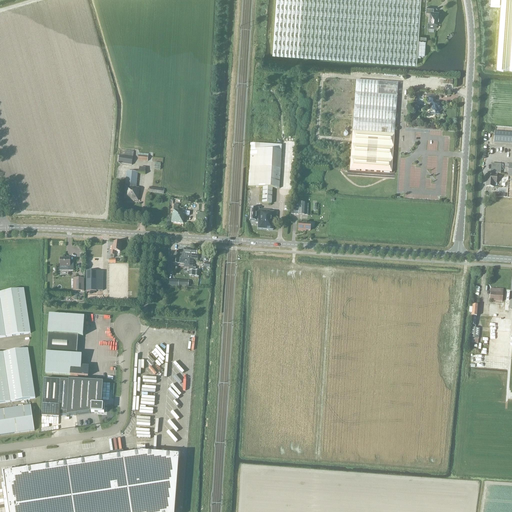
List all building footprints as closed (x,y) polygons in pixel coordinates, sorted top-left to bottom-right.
[(276,0),(272,55),(416,65),(420,0),(276,0)] [(511,0),(500,0),(496,68),(511,69),(511,0)] [(426,8),(426,12),(430,12),(429,23),(428,23),(427,28),(436,29),(437,24),(438,24),(438,19),(438,16),(438,12),(433,12),(433,8),(426,8)] [(498,17),(498,16),(498,15),(497,13),(496,12),(494,11),(493,10),(492,10),(490,10),(489,11),(488,11),(487,12),(486,13),(485,15),(485,16),(484,17),(485,19),(485,20),(486,21),(487,22),(487,23),(489,24),(490,24),(491,24),(493,24),(494,24),(495,23),(496,22),(497,21),(498,20),(498,19),(498,17)] [(396,83),(354,80),(348,170),(392,173),(394,135),(393,135),(396,83)] [(442,110),(442,108),(440,106),(439,106),(439,102),(435,102),(435,98),(428,97),(428,103),(430,103),(430,109),(430,114),(435,114),(435,115),(438,115),(439,115),(439,114),(440,113),(440,112),(442,110)] [(494,142),(511,143),(511,133),(495,132),(494,142)] [(263,187),(273,188),(279,189),(281,151),(282,146),(251,144),(248,187),(263,187)] [(119,155),(118,163),(131,166),(133,153),(125,151),(124,156),(119,155)] [(148,155),(138,153),(138,161),(147,162),(148,162),(148,156),(148,155)] [(491,164),(490,172),(490,174),(497,174),(500,174),(501,165),(491,164)] [(137,182),(138,173),(127,171),(124,199),(138,201),(139,188),(136,188),(137,182)] [(490,174),(490,172),(488,172),(488,175),(487,174),(486,187),(494,188),(494,183),(496,183),(497,175),(497,174),(490,174)] [(273,188),(263,187),(262,204),(272,204),(273,188)] [(292,214),(308,215),(309,215),(309,204),(306,204),(306,202),(299,201),(299,205),(292,205),(292,214)] [(250,209),(250,220),(255,220),(255,223),(258,224),(258,221),(259,211),(256,209),(250,209)] [(173,210),(171,222),(183,224),(184,215),(184,212),(178,210),(174,210),(173,210)] [(259,211),(258,221),(258,229),(273,230),(274,224),(276,224),(277,213),(269,212),(269,211),(259,211)] [(196,215),(195,225),(204,226),(205,214),(197,213),(197,215),(196,215)] [(311,231),(311,223),(299,222),(299,232),(306,232),(306,231),(311,231)] [(114,242),(113,246),(112,246),(111,255),(114,256),(115,251),(120,252),(121,243),(114,242)] [(179,264),(179,265),(183,265),(189,266),(190,259),(191,249),(184,248),(184,254),(180,253),(179,258),(179,264)] [(197,250),(191,249),(190,259),(198,259),(198,255),(197,255),(197,250)] [(73,271),(73,264),(73,261),(70,260),(70,259),(60,258),(60,271),(68,271),(73,271)] [(86,271),(86,275),(86,291),(96,291),(97,271),(86,271)] [(78,289),(73,289),(73,292),(84,292),(84,279),(78,279),(78,289)] [(0,338),(31,334),(24,289),(0,292),(0,338)] [(491,289),(490,301),(502,301),(503,290),(491,289)] [(470,336),(469,340),(469,343),(478,344),(478,341),(479,329),(475,328),(476,317),(477,306),(472,305),(471,316),(470,336)] [(46,375),(88,377),(89,367),(81,367),(82,356),(77,356),(78,336),(83,337),(84,317),(49,315),(46,375)] [(0,403),(35,399),(28,349),(0,353),(0,403)] [(44,380),(42,416),(59,417),(59,416),(67,416),(67,417),(90,413),(91,413),(104,414),(105,406),(102,406),(103,383),(44,380)] [(0,410),(0,435),(35,431),(31,406),(0,410)] [(141,454),(3,473),(9,511),(174,511),(179,456),(141,454)]
